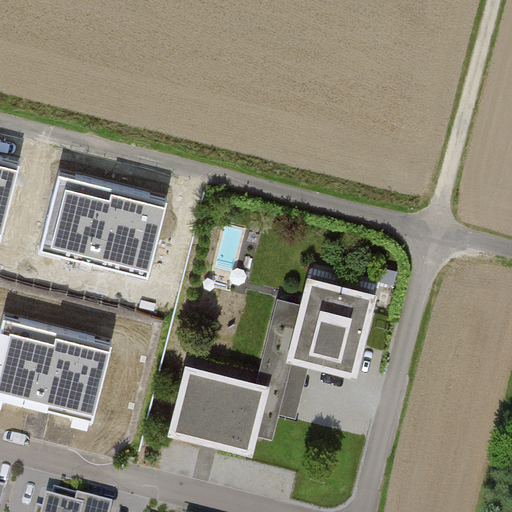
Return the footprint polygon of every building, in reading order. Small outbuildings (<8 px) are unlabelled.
[(20,162),(0,157),(0,241),(1,241),(20,162)] [(168,200),(61,174),(42,253),(149,279),(168,200)] [(235,283),(248,226),(227,221),(214,278),(235,283)] [(276,319),(262,375),(282,380),(290,349),(352,365),(370,295),(312,280),(301,325),(276,319)] [(112,346),(5,318),(0,337),(0,401),(91,425),(112,346)] [(282,380),(262,375),(260,385),(191,367),(176,426),(249,445),(253,430),(269,434),(282,380)] [(285,495),(291,469),(212,450),(206,476),(285,495)] [(113,511),(115,504),(57,491),(54,502),(49,501),(47,510),(39,508),(38,511),(113,511)]
